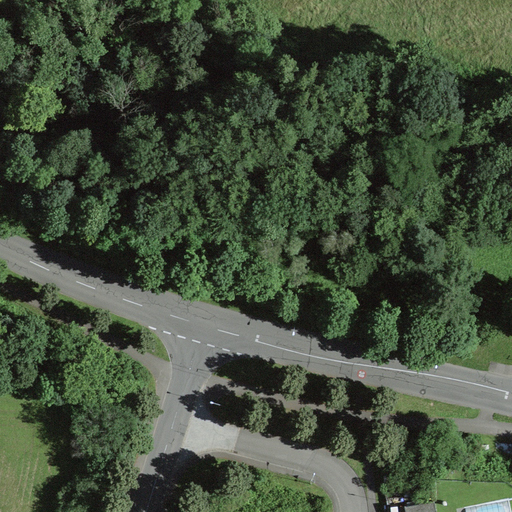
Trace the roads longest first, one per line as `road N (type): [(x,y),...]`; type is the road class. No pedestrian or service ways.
road 1 (residential): [(196,326),(511,392)]
road 2 (residential): [(172,424),(326,465),(345,486),(351,511)]
road 3 (tertiary): [(0,242),(196,326)]
